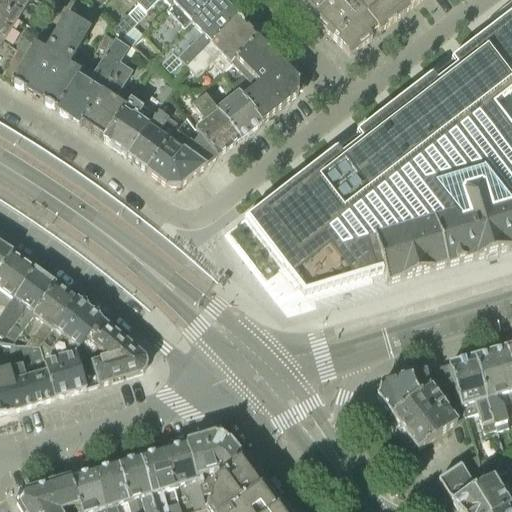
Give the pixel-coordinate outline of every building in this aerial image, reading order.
[(0,0),(0,8),(20,20),(32,0),(0,0)] [(144,0),(139,5),(112,31),(122,41),(129,48),(132,50),(143,39),(133,29),(161,1),(171,12),(182,0),(144,0)] [(182,0),(171,12),(143,39),(161,57),(218,2),(215,0),(182,0)] [(343,0),(293,0),(349,59),(372,41),(367,35),(374,29),(379,35),(424,0),(367,0),(354,11),(343,0)] [(161,57),(150,67),(171,86),(187,71),(237,22),(218,2),(161,57)] [(0,40),(5,44),(6,42),(19,22),(20,20),(0,8),(0,40)] [(53,112),(81,75),(69,68),(91,33),(99,20),(88,8),(78,25),(66,17),(45,53),(33,46),(27,58),(11,86),(33,99),(53,112)] [(511,131),(495,110),(511,96),(511,13),(244,221),(282,271),(288,279),(303,298),(383,274),(387,287),(446,270),(473,262),(474,263),(509,253),(508,252),(511,250),(511,131)] [(237,22),(187,71),(198,82),(212,68),(222,77),(232,66),(257,42),(237,22)] [(34,44),(25,38),(17,51),(27,57),(34,44)] [(257,42),(232,66),(256,90),(298,91),(299,84),(257,42)] [(81,75),(53,112),(79,128),(81,126),(81,127),(127,51),(115,44),(91,81),(81,75)] [(127,51),(81,127),(103,141),(101,143),(103,144),(131,103),(137,95),(126,88),(133,76),(124,70),(135,53),(132,50),(129,48),(127,51)] [(11,86),(27,58),(17,52),(1,80),(11,86)] [(243,100),(262,126),(298,98),(298,91),(256,90),(243,100)] [(217,100),(211,105),(216,112),(240,143),(262,126),(243,100),(239,95),(222,107),(217,100)] [(196,105),(192,108),(204,125),(195,131),(218,160),(240,143),(216,112),(211,105),(205,98),(196,105)] [(103,144),(125,160),(154,119),(144,111),(131,103),(103,144)] [(154,119),(125,160),(149,178),(183,132),(159,113),(154,119)] [(180,190),(218,160),(195,131),(191,125),(183,132),(149,178),(166,190),(180,190)] [(0,270),(9,256),(0,249),(0,270)] [(8,301),(12,304),(35,274),(9,256),(0,270),(0,303),(4,307),(8,301)] [(0,347),(12,348),(33,319),(56,290),(35,274),(12,304),(0,320),(0,347)] [(40,352),(42,350),(77,306),(56,290),(33,319),(43,327),(25,349),(40,352)] [(101,326),(77,306),(42,350),(76,359),(101,326)] [(76,359),(82,378),(100,354),(107,361),(119,361),(129,350),(101,326),(76,359)] [(0,420),(35,410),(55,404),(40,352),(25,349),(12,348),(0,347),(0,420)] [(87,394),(82,378),(76,359),(42,350),(40,352),(55,404),(87,394)] [(82,378),(87,394),(140,378),(143,376),(145,366),(145,364),(129,350),(119,361),(107,361),(100,354),(82,378)] [(511,372),(505,351),(473,361),(495,434),(497,434),(509,430),(508,426),(503,408),(500,400),(511,396),(511,372)] [(484,438),(495,434),(473,361),(448,368),(452,383),(457,400),(464,421),(476,418),(480,429),(481,429),(484,438)] [(376,399),(390,418),(430,389),(452,383),(448,368),(380,388),(376,399)] [(430,389),(390,418),(417,454),(458,425),(446,408),(457,400),(452,383),(430,389)] [(186,446),(202,502),(207,500),(209,488),(239,459),(227,444),(215,438),(186,446)] [(202,511),(205,511),(202,502),(186,446),(162,454),(174,494),(186,491),(192,511),(202,511)] [(139,460),(154,511),(180,511),(180,510),(172,511),(168,511),(164,496),(174,494),(162,454),(139,460)] [(279,511),(273,503),(261,487),(262,487),(239,459),(209,488),(207,500),(202,502),(205,511),(279,511)] [(460,469),(437,484),(452,505),(455,511),(506,511),(507,511),(511,508),(511,481),(498,490),(494,482),(508,473),(500,461),(481,473),(476,459),(460,469)] [(154,511),(139,460),(117,467),(129,506),(130,511),(154,511)] [(117,511),(129,506),(117,467),(93,474),(105,511),(117,511)] [(105,511),(93,474),(70,482),(79,511),(105,511)] [(79,511),(70,482),(20,496),(17,507),(19,511),(79,511)]
